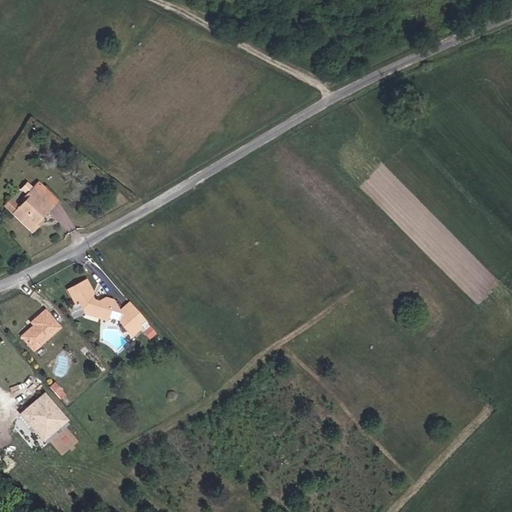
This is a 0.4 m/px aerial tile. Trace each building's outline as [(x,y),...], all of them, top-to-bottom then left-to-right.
[(49,196),(29,180),(24,185),(45,202),(49,196)] [(34,215),(45,202),(24,185),(15,197),(18,199),(13,206),(7,213),(26,229),(35,216),(34,215)] [(0,208),(7,213),(13,206),(5,199),(0,205),(0,208)] [(74,303),(92,291),(86,284),(81,284),(68,295),(74,303)] [(93,293),(92,291),(74,303),(78,307),(82,305),(90,314),(112,316),(113,314),(121,315),(135,331),(149,318),(133,300),(122,308),(114,298),(105,297),(102,301),(95,300),(93,298),(93,293)] [(37,323),(25,334),(38,350),(66,325),(49,305),(34,319),(37,323)] [(66,398),(71,394),(60,382),(56,386),(66,398)] [(43,441),(69,418),(44,390),(18,412),(43,441)]
